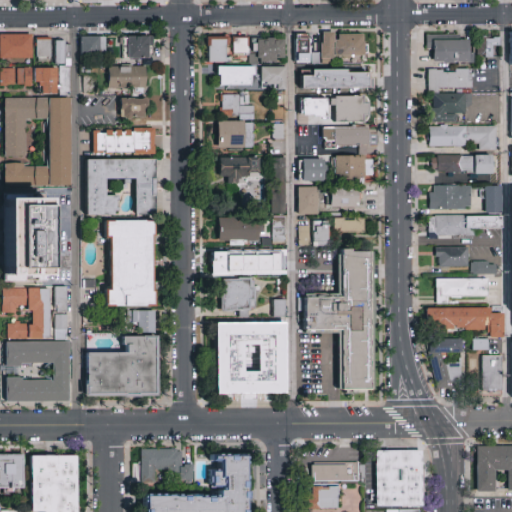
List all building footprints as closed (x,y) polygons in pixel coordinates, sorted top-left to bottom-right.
[(334,32),(335,39),(338,39),(338,34),(353,33),(363,33),(364,52),(364,54),(353,54),(352,54),(352,63),(343,63),(342,57),(335,58),(321,59),(320,53),(319,33),(334,32)] [(460,32),(460,39),(469,39),(469,51),(469,63),(432,64),(432,52),(425,52),(425,33),(460,32)] [(30,34),(0,34),(0,59),(30,59),(30,34)] [(293,63),(307,63),(307,34),(293,34),(293,63)] [(204,63),(226,63),(226,36),(204,36),(204,63)] [(102,37),(78,37),(78,56),(102,56),(102,37)] [(151,37),(124,37),(124,59),(151,59),(151,37)] [(231,53),(246,53),(246,37),(231,37),(231,53)] [(494,51),(494,59),(478,58),(478,51),(478,38),(501,38),(500,47),(494,47),(494,51)] [(49,61),(49,39),(34,39),(34,61),(49,61)] [(255,63),(281,63),(281,39),(255,39),(255,63)] [(0,67),(0,85),(36,85),(36,93),(56,93),(56,94),(68,94),(67,40),(53,41),(53,63),(58,63),(58,67),(0,67)] [(311,60),(319,61),(319,51),(311,51),(311,60)] [(144,66),(105,66),(105,88),(144,88),(144,66)] [(214,85),(252,85),(252,66),(214,66),(214,85)] [(283,89),(283,67),(258,67),(258,84),(266,84),(266,89),(283,89)] [(344,68),(344,71),(354,71),(367,71),(368,93),(354,93),(298,94),(297,69),(344,68)] [(471,70),(471,90),(463,90),(463,94),(447,93),(447,88),(438,88),(438,94),(420,94),(420,72),(443,71),(443,74),(456,73),(456,70),(471,70)] [(94,76),(79,76),(79,96),(94,96),(94,76)] [(242,94),(218,94),(218,114),(242,114),(242,94)] [(303,96),(304,114),(328,113),(328,95),(303,96)] [(362,95),(362,103),(366,103),(367,113),(367,116),(362,115),(362,123),(354,123),(334,122),(333,114),(333,107),(330,107),(330,96),(354,95),(362,95)] [(464,112),(464,115),(457,114),(457,123),(426,123),(427,113),(428,95),(465,96),(464,112)] [(1,98),(2,157),(24,157),(23,119),(44,119),(45,164),(2,165),(2,187),(68,186),(67,98),(1,98)] [(145,98),(116,98),(116,118),(145,118),(145,98)] [(311,126),(297,126),(297,114),(296,98),(311,98),(311,114),(311,126)] [(214,147),(250,147),(250,121),(214,121),(214,147)] [(281,139),(281,123),(269,124),(270,139),(281,139)] [(354,154),(323,155),(322,128),(354,127),(366,127),(367,153),(354,154)] [(152,154),(152,128),(90,128),(90,155),(152,154)] [(497,128),(497,150),(476,151),(467,152),(467,147),(428,149),(429,129),(475,128),(497,128)] [(471,153),(431,154),(431,170),(472,169),(471,153)] [(476,175),(460,175),(460,173),(460,158),(476,156),(490,155),(491,173),(491,174),(476,175)] [(255,157),(217,157),(217,178),(255,178),(255,157)] [(282,157),(269,157),(269,211),(282,211),(282,157)] [(355,179),(335,179),(335,174),(335,157),(354,157),(368,158),(368,174),(368,179),(355,179)] [(152,159),(83,159),(83,215),(114,215),(114,195),(102,195),(102,179),(132,179),(132,215),(153,215),(152,159)] [(299,159),(299,180),(321,180),(321,159),(299,159)] [(316,216),(297,216),(298,187),(317,188),(316,216)] [(471,211),(429,212),(429,193),(434,187),(470,187),(471,211)] [(501,187),(501,214),(485,213),(484,187),(501,187)] [(356,189),(356,209),(355,208),(328,208),(328,189),(355,189),(356,189)] [(1,196),(1,280),(46,280),(46,215),(46,196),(1,196)] [(466,234),(466,236),(440,236),(440,234),(424,234),(425,217),(476,217),(501,217),(500,230),(476,230),(466,231),(466,234)] [(216,241),(267,241),(267,219),(216,219),(216,241)] [(364,219),(364,235),(355,235),(336,234),(335,220),(355,219),(364,219)] [(152,220),(104,220),(105,307),(153,306),(152,220)] [(327,235),(328,247),(298,247),(298,236),(298,222),(327,222),(327,235)] [(468,268),(435,268),(436,248),(469,248),(468,268)] [(282,270),(282,251),(213,251),(213,270),(282,270)] [(307,333),(307,295),(341,295),(341,255),(373,255),(373,389),(341,389),(341,333),(307,333)] [(477,276),(470,276),(471,263),(477,263),(494,263),(494,276),(477,276)] [(219,313),(253,312),(253,278),(219,278),(219,313)] [(477,302),(437,303),(437,295),(437,280),(477,280),(488,279),(488,295),(489,301),(477,302)] [(65,287),(53,287),(53,338),(65,338),(65,287)] [(47,338),(47,288),(0,288),(0,312),(28,312),(28,322),(5,322),(5,338),(47,338)] [(269,317),(284,317),(284,299),(269,299),(269,317)] [(500,307),(424,308),(424,330),(484,330),(484,337),(500,337),(500,307)] [(154,332),(154,311),(126,311),(126,332),(154,332)] [(217,324),(286,324),(286,394),(217,394),(217,324)] [(82,396),(155,396),(155,336),(120,336),(120,352),(82,352),(82,396)] [(462,340),(462,355),(428,355),(429,340),(462,340)] [(477,354),(472,354),(472,341),(477,341),(489,340),(489,354),(477,354)] [(3,364),(51,364),(51,379),(3,379),(3,401),(67,401),(67,341),(3,341),(3,364)] [(503,356),(503,400),(482,400),(481,357),(503,356)] [(461,364),(462,382),(450,382),(448,364),(461,364)] [(511,446),(473,446),(473,493),(490,493),(490,472),(503,472),(503,492),(511,492),(511,446)] [(178,449),(139,449),(139,462),(131,462),(131,482),(153,482),(153,471),(177,471),(177,480),(191,480),(191,463),(178,463),(178,449)] [(421,508),(375,508),(375,453),(421,453),(421,508)] [(22,455),(0,455),(0,489),(22,489),(22,455)] [(74,511),(74,455),(28,455),(28,511),(41,511),(74,511)] [(141,495),(140,511),(244,511),(244,455),(208,455),(208,463),(216,463),(216,471),(208,471),(208,495),(141,495)] [(346,466),(346,476),(353,476),(353,483),(310,484),(310,467),(346,466)] [(337,485),(307,485),(307,510),(337,510),(337,485)]
